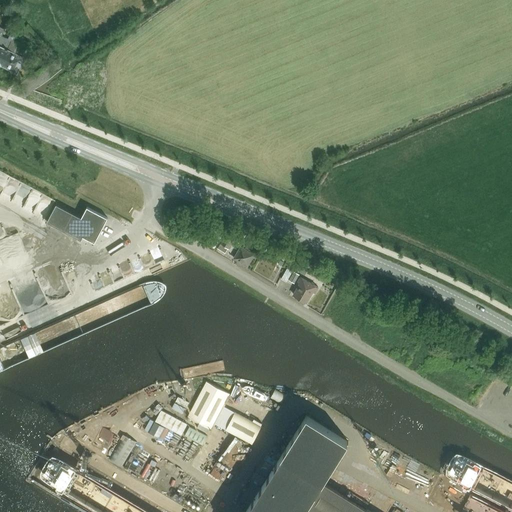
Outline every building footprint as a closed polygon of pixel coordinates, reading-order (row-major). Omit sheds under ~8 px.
[(0,64),(16,72),(23,58),(30,44),(14,36),(16,32),(11,30),(7,39),(1,36),(5,29),(0,27),(0,64)] [(85,233),(96,239),(108,217),(87,206),(81,217),(56,204),(47,221),(81,240),(85,233)] [(214,248),(227,226),(219,222),(206,243),(214,248)] [(198,236),(204,240),(210,231),(203,227),(198,236)] [(245,235),(239,232),(238,234),(229,229),(218,248),(226,253),(234,240),(240,244),(245,235)] [(234,258),(247,266),(254,255),(249,252),(253,246),(249,243),(245,249),(241,247),(234,258)] [(302,267),(299,272),(304,275),(308,270),(302,267)] [(281,279),(286,281),(292,271),(287,268),(281,279)] [(294,283),(299,274),(294,271),(289,280),(294,283)] [(313,292),(315,293),(318,287),(300,277),(297,283),(300,284),(294,295),(306,302),(313,292)] [(0,323),(1,324),(23,313),(12,292),(0,297),(0,323)] [(194,403),(187,416),(210,428),(213,422),(217,416),(223,405),(229,393),(206,380),(194,403)] [(232,392),(237,394),(240,385),(235,383),(232,392)] [(281,403),(286,395),(275,389),(270,397),(281,403)] [(217,416),(213,422),(225,429),(252,443),(261,426),(234,411),(234,412),(223,405),(217,416)] [(161,409),(155,421),(182,435),(188,423),(161,409)] [(371,511),(323,481),(348,441),(307,415),(278,461),(268,478),(246,511),(371,511)] [(155,421),(149,431),(167,442),(173,432),(155,421)] [(207,436),(189,426),(185,435),(202,445),(207,436)] [(122,466),(136,441),(124,434),(110,458),(122,466)] [(221,477),(233,458),(240,463),(251,444),(234,434),(211,471),(221,477)] [(411,482),(416,473),(410,469),(404,479),(411,482)] [(152,511),(86,474),(76,492),(109,511),(152,511)] [(174,479),(174,501),(186,501),(186,480),(174,479)] [(427,496),(438,501),(440,498),(446,501),(450,492),(433,483),(427,496)]
